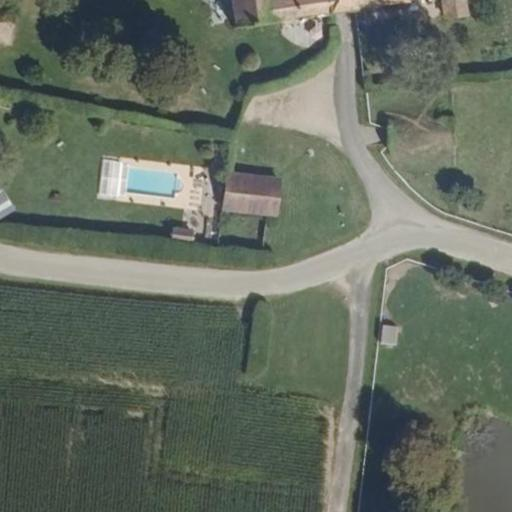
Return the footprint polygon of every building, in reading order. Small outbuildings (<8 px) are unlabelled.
[(340,0),(224,0),(226,13),(290,6),(298,64),(333,41),(330,0),(340,0)] [(433,0),(436,18),(468,14),(466,0),(433,0)] [(230,216),(287,221),(293,170),(236,163),(230,216)] [(3,180),(0,181),(0,217),(17,210),(3,180)] [(379,324),(375,343),(391,346),(395,328),(379,324)]
